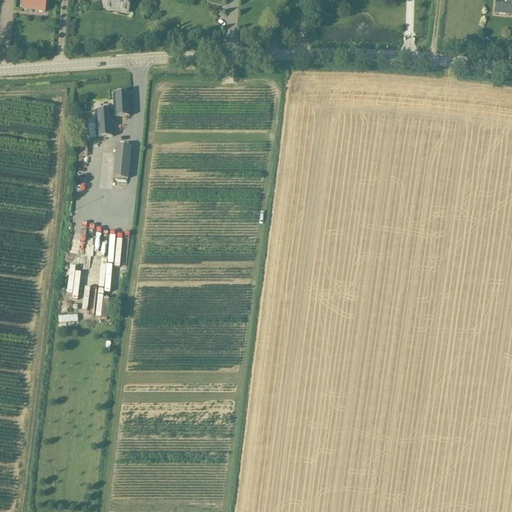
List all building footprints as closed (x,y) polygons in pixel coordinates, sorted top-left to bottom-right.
[(46,0),(22,0),(21,11),(45,14),(46,0)] [(109,9),(128,12),(129,0),(104,0),(104,2),(102,3),(102,6),(104,10),(107,10),(109,9)] [(511,16),(511,0),(495,0),(494,14),(511,16)] [(114,111),(112,111),(112,118),(114,118),(130,117),(129,94),(113,95),(114,111)] [(112,118),(112,111),(94,113),(96,139),(113,138),(112,118)] [(128,180),(131,148),(115,146),(112,179),(128,180)] [(91,289),(83,289),(82,315),(96,315),(96,314),(102,314),(103,287),(91,286),(91,289)]
